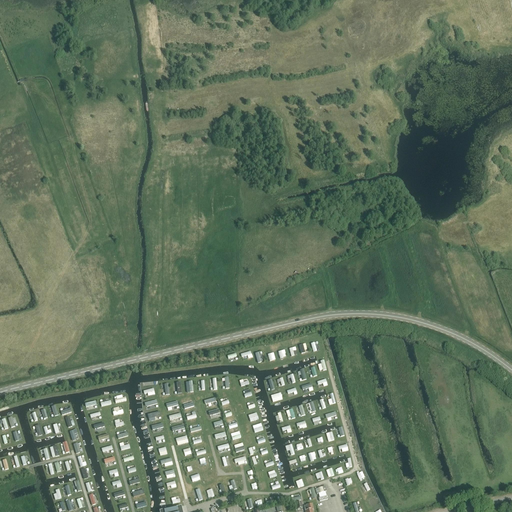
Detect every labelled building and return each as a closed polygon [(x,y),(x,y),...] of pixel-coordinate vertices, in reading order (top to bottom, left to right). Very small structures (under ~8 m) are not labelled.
[(159,410),(160,414),(167,412),(164,402),(158,403),(160,410),(159,410)] [(308,414),(314,412),(312,404),(305,406),(308,414)] [(29,420),(30,423),(36,422),(34,413),(28,415),(29,420)] [(249,423),(257,420),(255,414),(247,416),(249,423)] [(311,420),(312,426),(320,424),(318,418),(311,420)] [(94,427),(96,433),(103,430),(102,424),(94,427)] [(251,427),(253,434),(262,431),(260,424),(251,427)] [(31,428),(34,437),(39,436),(38,431),(39,431),(38,426),(34,427),(31,428)] [(3,445),(9,443),(8,439),(7,435),(1,437),(3,445)] [(306,444),(307,448),(310,447),(308,440),(302,441),(303,444),(306,444)] [(59,445),(60,450),(63,449),(64,454),(69,453),(66,443),(59,445)] [(191,458),(183,460),(185,466),(192,464),(191,458)] [(50,464),(43,466),(45,475),(49,474),(49,476),(53,475),(50,464)] [(81,471),(83,480),(89,478),(87,469),(81,471)] [(316,481),(322,480),(320,473),(316,474),(316,475),(314,475),(314,478),(315,478),(316,481)] [(130,491),(132,498),(142,495),(140,488),(130,491)] [(312,499),(314,498),(312,489),(305,491),(306,493),(309,492),(310,494),(307,495),(308,501),(312,500),(312,499)] [(367,504),(368,504),(369,507),(375,504),(372,497),(366,500),(367,504)] [(61,503),(55,504),(56,510),(57,511),(61,511),(64,511),(61,503)] [(357,503),(351,504),(352,511),(358,511),(359,511),(357,503)]
